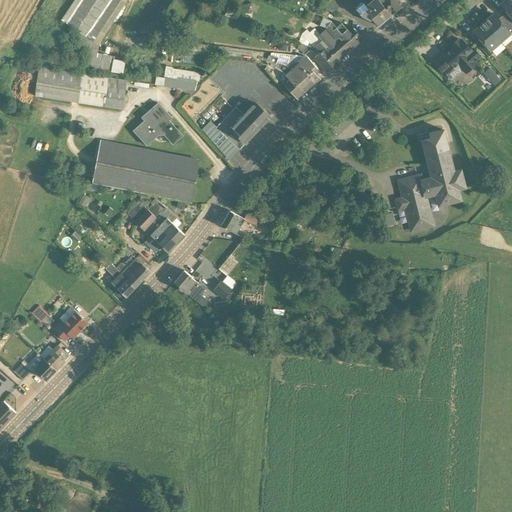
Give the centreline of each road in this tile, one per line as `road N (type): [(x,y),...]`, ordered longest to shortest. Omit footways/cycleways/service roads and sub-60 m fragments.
road 1 (secondary): [(0,445),(221,205)]
road 2 (secondary): [(286,133),(441,0)]
